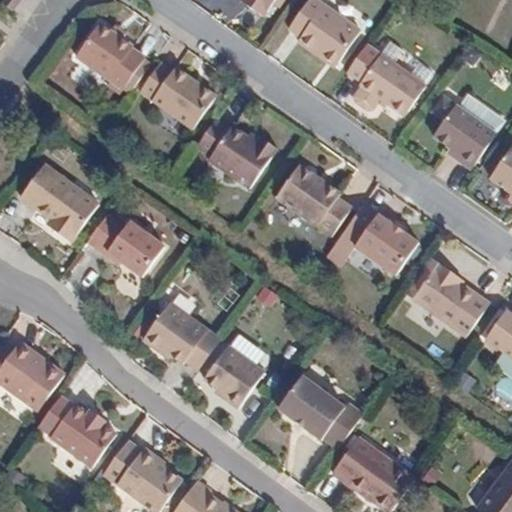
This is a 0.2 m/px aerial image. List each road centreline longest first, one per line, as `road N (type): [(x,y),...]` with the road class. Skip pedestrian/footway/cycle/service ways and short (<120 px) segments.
road 1 (residential): [(511,250),(163,0)]
road 2 (residential): [(0,267),(68,315),(135,384),(307,511)]
